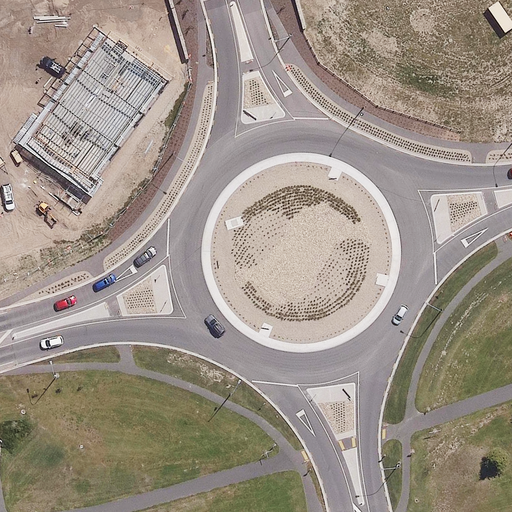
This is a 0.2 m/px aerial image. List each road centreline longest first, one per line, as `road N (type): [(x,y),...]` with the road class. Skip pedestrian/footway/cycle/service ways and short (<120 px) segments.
road 1 (primary): [(229,338),(118,329),(0,356)]
road 2 (primary): [(0,322),(106,286),(189,213)]
road 3 (tertiary): [(351,511),(311,422),(255,354)]
road 4 (primary): [(205,180),(220,142),(228,78),(214,0)]
road 5 (tertiary): [(387,332),(366,437),(370,511)]
road 6 (primary): [(248,0),(271,71),(311,128)]
road 7 (primary): [(387,332),(334,360),(294,364),(255,354)]
road 8 (primary): [(229,338),(190,282),(189,213)]
road 9 (primary): [(205,180),(250,140),(311,128)]
road 10 (primary): [(392,167),(511,176)]
